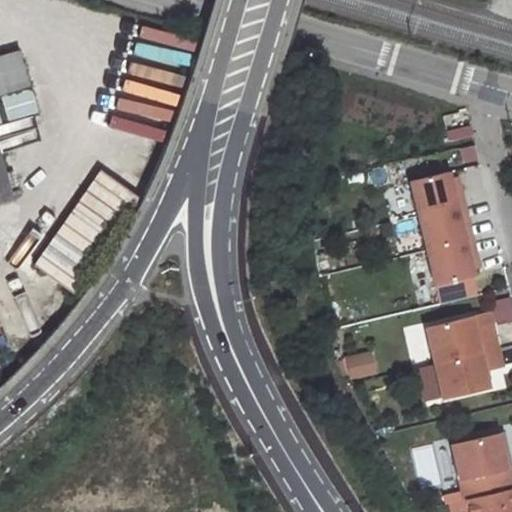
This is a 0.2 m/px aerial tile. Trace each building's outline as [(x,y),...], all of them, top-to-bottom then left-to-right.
[(18,52),(0,57),(0,203),(10,201),(0,168),(0,97),(29,88),(18,52)] [(447,171),(409,180),(434,285),(471,276),(467,257),(475,256),(471,239),(463,241),(459,223),(467,221),(459,188),(451,190),(448,178),(447,171)] [(88,223),(93,215),(111,226),(131,193),(97,173),(72,213),(88,223)] [(451,190),(459,188),(456,176),(448,178),(451,190)] [(459,223),(463,241),(471,239),(467,221),(459,223)] [(107,253),(72,226),(35,275),(70,302),(107,253)] [(475,256),(467,257),(470,269),(478,267),(475,256)] [(0,316),(19,357),(31,352),(7,299),(0,301),(0,316)] [(511,313),(509,299),(492,303),(496,324),(511,321),(511,313)] [(491,324),(488,313),(470,317),(472,328),(491,324)] [(496,348),(491,324),(472,328),(470,317),(425,328),(433,363),(496,348)] [(486,387),(482,370),(500,366),(496,348),(433,363),(441,398),(486,387)] [(370,354),(346,359),(351,379),(374,374),(370,354)] [(441,398),(433,363),(414,368),(422,402),(441,398)] [(511,463),(505,432),(500,433),(508,467),(511,465),(511,463)] [(511,465),(508,467),(500,433),(449,445),(462,500),(464,499),(511,488),(511,465)] [(511,511),(511,488),(464,499),(466,511),(511,511)] [(447,511),(466,511),(464,499),(462,500),(446,504),(447,511)]
